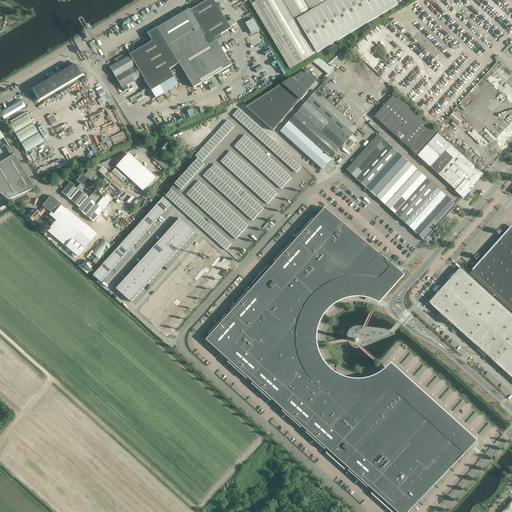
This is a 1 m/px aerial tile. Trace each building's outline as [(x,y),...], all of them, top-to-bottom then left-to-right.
[(231,65),(219,45),(224,42),(222,39),(217,41),(215,38),(231,29),(213,0),(209,0),(190,11),(189,9),(148,34),(152,42),(130,55),(125,58),(123,55),(113,60),(116,64),(110,67),(122,88),(123,88),(125,91),(125,92),(129,89),(127,86),(142,76),(151,91),(174,78),(170,70),(179,64),(194,88),(231,65)] [(243,0),(245,2),(249,0),(290,69),(316,54),(295,18),(308,11),(308,12),(327,0),(243,0)] [(329,0),(297,20),(316,53),(397,5),(394,0),(329,0)] [(254,18),(246,23),(252,34),(260,30),(254,18)] [(131,43),(126,46),(129,53),(134,50),(131,43)] [(329,75),(334,70),(319,56),(314,62),(329,75)] [(484,81),(500,94),(511,105),(511,88),(505,83),(511,75),(511,72),(498,61),(490,70),(492,72),(484,81)] [(75,65),(52,78),(32,90),(39,101),(81,76),(75,65)] [(277,127),(307,92),(317,80),(313,77),(306,70),(286,82),(246,107),(273,131),(277,127)] [(316,91),(307,101),(349,139),(358,129),(316,91)] [(102,103),(109,100),(107,95),(100,98),(102,103)] [(395,95),(375,117),(418,156),(438,133),(403,102),(395,95)] [(463,99),(453,110),(458,115),(459,114),(462,117),(463,116),(461,115),(466,109),(464,107),(468,103),(463,99)] [(0,113),(4,120),(25,107),(21,100),(0,112),(0,113)] [(349,139),(307,101),(298,111),(340,149),(349,139)] [(235,118),(241,111),(239,109),(233,116),(235,118)] [(52,111),(46,114),(51,124),(52,124),(55,131),(49,134),(53,141),(64,136),(52,111)] [(238,120),(244,114),(241,111),(235,118),(238,120)] [(340,149),(298,111),(289,122),(331,159),(340,149)] [(458,126),(463,120),(454,111),(448,117),(458,126)] [(32,123),(26,114),(9,124),(14,133),(20,143),(26,152),(43,142),(38,133),(32,123)] [(241,123),(247,116),(244,114),(238,120),(241,123)] [(243,125),(249,118),(247,116),(241,123),(243,125)] [(246,127),(252,121),(249,118),(243,125),(246,127)] [(511,120),(490,145),(500,154),(511,141),(511,120)] [(228,121),(226,123),(232,129),(234,127),(229,121),(228,121)] [(248,130),(254,123),(252,121),(246,127),(248,130)] [(331,159),(289,122),(280,132),(322,170),(331,159)] [(226,123),(224,125),(230,131),(232,129),(226,123)] [(251,132),(257,125),(254,123),(248,130),(251,132)] [(224,125),(221,128),(228,134),(230,131),(224,125)] [(254,135),(260,128),(257,125),(251,132),(254,135)] [(221,128),(219,130),(226,136),(228,134),(221,128)] [(256,137),(262,130),(260,128),(254,135),(256,137)] [(219,130),(217,133),(223,139),(226,136),(219,130)] [(259,139),(265,133),(262,130),(256,137),(259,139)] [(217,133),(214,135),(221,141),(223,139),(217,133)] [(261,142),(268,135),(265,133),(259,139),(261,142)] [(214,135),(212,138),(219,144),(221,141),(214,135)] [(264,144),(270,137),(268,135),(261,142),(264,144)] [(347,170),(356,179),(388,144),(379,135),(347,170)] [(267,146),(273,140),(270,137),(264,144),(267,146)] [(212,138),(210,141),(216,147),(219,144),(212,138)] [(269,149),(275,142),(273,140),(267,146),(269,149)] [(165,141),(157,150),(162,155),(170,146),(168,144),(165,141)] [(210,141),(207,143),(214,149),(216,147),(210,141)] [(272,151),(278,144),(275,142),(269,149),(272,151)] [(207,143),(205,146),(212,152),(214,149),(207,143)] [(274,153),(280,147),(278,144),(272,151),(274,153)] [(388,144),(356,179),(366,188),(398,153),(388,144)] [(483,174),(451,145),(443,153),(430,167),(456,190),(456,191),(463,197),(473,186),(483,175),(483,174)] [(205,146),(203,148),(209,154),(212,152),(205,146)] [(277,156),(283,149),(280,147),(274,153),(277,156)] [(203,148),(200,151),(207,157),(209,154),(203,148)] [(280,158),(286,151),(283,149),(277,156),(280,158)] [(157,151),(157,152),(151,158),(166,171),(172,165),(157,151)] [(200,151),(198,154),(205,160),(207,157),(200,151)] [(282,160),(288,154),(286,151),(280,158),(282,160)] [(398,153),(366,188),(376,197),(408,161),(398,153)] [(198,154),(196,156),(198,158),(202,162),(205,160),(198,154)] [(285,163),(290,157),(291,156),(288,154),(282,160),(285,163)] [(35,189),(14,155),(0,163),(0,193),(8,201),(35,189)] [(126,156),(116,167),(143,191),(155,178),(130,155),(126,156)] [(197,160),(195,161),(202,167),(204,164),(202,162),(198,158),(197,159),(197,160)] [(195,161),(193,163),(200,169),(202,167),(195,161)] [(408,161),(376,197),(385,205),(417,170),(408,161)] [(193,163),(191,166),(198,172),(200,169),(193,163)] [(191,166),(188,169),(195,175),(198,172),(191,166)] [(125,176),(116,168),(111,173),(120,181),(125,176)] [(188,169),(186,171),(193,177),(195,175),(188,169)] [(209,169),(203,176),(206,178),(212,172),(210,170),(209,169)] [(87,197),(82,193),(80,191),(83,188),(86,184),(83,182),(87,178),(92,182),(96,177),(88,170),(86,173),(84,175),(81,174),(75,181),(73,185),(70,182),(61,193),(73,203),(79,208),(77,209),(93,222),(103,211),(87,198),(87,197)] [(417,170),(385,205),(395,214),(427,179),(417,170)] [(186,171),(184,174),(191,180),(193,177),(186,171)] [(212,172),(206,178),(208,181),(214,174),(212,172)] [(120,181),(111,173),(106,179),(120,192),(125,186),(120,181)] [(184,174),(182,176),(188,182),(191,180),(184,174)] [(214,174),(208,181),(211,183),(217,176),(216,176),(214,174)] [(182,176),(179,179),(186,185),(188,182),(182,176)] [(217,176),(211,183),(214,186),(220,179),(219,178),(217,176)] [(179,179),(177,181),(184,187),(186,185),(179,179)] [(220,179),(214,186),(216,188),(222,181),(221,180),(220,179)] [(427,179),(395,214),(405,223),(436,187),(427,179)] [(177,181),(175,184),(181,190),(184,187),(177,181)] [(199,181),(193,188),(195,190),(201,184),(199,181)] [(222,181),(216,188),(219,190),(225,184),(223,182),(222,181)] [(104,188),(100,184),(96,189),(100,192),(104,188)] [(201,184),(195,190),(197,192),(203,186),(201,184)] [(225,184),(219,190),(221,193),(227,186),(225,184)] [(203,186),(197,192),(200,194),(206,188),(203,186)] [(227,186),(221,193),(224,195),(230,188),(227,186)] [(436,187),(405,223),(414,231),(446,196),(436,187)] [(193,188),(186,195),(189,197),(195,190),(193,188)] [(206,188),(200,194),(202,196),(208,190),(206,188)] [(230,188),(224,195),(227,197),(233,191),(232,190),(230,188)] [(195,190),(189,197),(191,199),(197,192),(195,190)] [(208,190),(202,196),(204,198),(210,192),(208,190)] [(233,191),(227,197),(229,200),(235,193),(234,192),(233,191)] [(197,192),(191,199),(194,201),(200,194),(197,192)] [(210,192),(204,198),(206,200),(212,194),(210,192)] [(235,193),(229,200),(232,202),(238,195),(236,194),(235,193)] [(200,194),(194,201),(196,203),(202,196),(200,194)] [(212,194),(206,200),(208,202),(215,196),(212,194)] [(238,195),(232,202),(234,204),(240,198),(239,196),(238,195)] [(28,196),(17,201),(19,207),(30,202),(28,196)] [(40,216),(44,212),(48,215),(49,213),(46,210),(46,209),(50,213),(49,215),(55,221),(46,231),(77,257),(96,235),(50,196),(41,206),(42,206),(37,212),(33,209),(27,216),(32,221),(38,215),(40,216)] [(202,196),(196,203),(198,205),(204,198),(202,196)] [(215,196),(208,202),(211,204),(217,198),(215,196)] [(446,196),(414,231),(424,240),(456,205),(446,196)] [(163,198),(160,202),(168,208),(171,205),(163,198)] [(204,198),(198,205),(200,207),(206,200),(204,198)] [(217,198),(211,204),(213,206),(219,200),(217,198)] [(240,198),(234,204),(237,207),(243,200),(241,198),(240,198)] [(206,200),(200,207),(202,209),(208,202),(206,200)] [(219,200),(213,206),(215,208),(221,202),(219,200)] [(243,200),(237,207),(240,209),(246,202),(245,202),(243,200)] [(160,202),(157,205),(164,212),(168,208),(160,202)] [(208,202),(202,209),(205,211),(211,204),(208,202)] [(221,202),(215,208),(217,210),(223,204),(221,202)] [(246,202),(240,209),(242,211),(248,205),(247,204),(246,202)] [(211,204),(205,211),(207,213),(213,206),(211,204)] [(223,204),(217,210),(220,212),(226,206),(223,204)] [(157,205),(153,209),(161,216),(164,212),(157,205)] [(248,205),(242,211),(245,214),(251,207),(250,206),(248,205)] [(213,206),(207,213),(209,215),(215,208),(213,206)] [(226,206),(220,212),(222,214),(228,208),(226,206)] [(251,207),(245,214),(247,216),(253,209),(252,208),(251,207)] [(318,373),(313,367),(310,361),(308,355),(306,349),(305,342),(305,336),(306,329),(307,322),(309,316),(312,310),(317,304),(324,297),(329,294),(335,290),(342,287),(351,285),(357,285),(362,285),(372,287),(379,289),(380,289),(395,272),(343,225),(325,208),(213,334),(207,341),(397,511),(408,511),(461,453),(462,454),(469,447),(393,379),(392,379),(387,383),(380,387),(373,389),(365,391),(358,392),(350,391),(343,389),(336,387),(329,383),(323,379),(318,373)] [(215,208),(209,215),(211,217),(217,210),(215,208)] [(228,208),(222,214),(224,216),(230,210),(228,208)] [(153,209),(150,213),(157,219),(161,216),(153,209)] [(253,209),(247,216),(250,218),(256,212),(254,210),(253,209)] [(217,210),(211,217),(214,219),(220,212),(217,210)] [(230,210),(224,216),(226,219),(232,212),(230,210)] [(220,212),(214,219),(216,221),(222,214),(220,212)] [(232,212),(226,219),(229,221),(235,214),(232,212)] [(256,212),(250,218),(253,221),(259,214),(256,212)] [(150,213),(147,216),(154,223),(157,219),(150,213)] [(222,214),(216,221),(218,223),(224,216),(222,214)] [(235,214),(229,221),(231,223),(237,216),(235,214)] [(147,216),(143,220),(151,227),(154,223),(147,216)] [(224,216),(218,223),(220,225),(226,219),(224,216)] [(237,216),(231,223),(233,225),(239,218),(237,216)] [(239,218),(233,225),(235,227),(241,220),(239,218)] [(180,219),(176,222),(184,229),(187,225),(180,219)] [(226,219),(220,225),(222,227),(229,221),(226,219)] [(143,220),(140,224),(147,231),(151,227),(143,220)] [(241,220),(235,227),(237,229),(243,222),(241,220)] [(229,221),(222,227),(225,229),(231,223),(229,221)] [(176,222),(173,226),(180,233),(184,229),(176,222)] [(243,222),(237,229),(240,231),(246,224),(243,222)] [(231,223),(225,229),(227,231),(233,225),(231,223)] [(140,224),(137,228),(144,234),(147,231),(140,224)] [(246,224),(240,231),(242,233),(248,226),(246,224)] [(187,225),(184,229),(191,236),(195,232),(187,225)] [(233,225),(227,231),(229,233),(235,227),(233,225)] [(173,226),(170,230),(177,236),(180,233),(173,226)] [(235,227),(229,233),(231,235),(237,229),(235,227)] [(137,228),(133,231),(141,238),(144,234),(137,228)] [(479,263),(470,274),(511,312),(511,228),(482,260),(479,263)] [(184,229),(180,233),(188,239),(191,236),(184,229)] [(237,229),(231,235),(234,237),(240,231),(237,229)] [(170,230),(166,233),(174,240),(177,236),(170,230)] [(133,231),(130,235),(137,242),(141,238),(133,231)] [(240,231),(234,237),(236,239),(242,233),(240,231)] [(166,233),(163,237),(170,244),(174,240),(166,233)] [(180,233),(177,236),(185,243),(188,239),(180,233)] [(130,235),(127,239),(134,245),(137,242),(130,235)] [(177,236),(174,240),(181,247),(185,243),(177,236)] [(163,237),(160,241),(167,248),(170,244),(163,237)] [(100,260),(111,247),(103,239),(92,253),(100,260)] [(127,239),(123,242),(131,249),(134,245),(127,239)] [(174,240),(170,244),(178,251),(181,247),(174,240)] [(160,241),(156,245),(164,251),(167,248),(160,241)] [(123,242),(120,246),(127,253),(131,249),(123,242)] [(207,242),(143,314),(158,327),(222,255),(207,242)] [(170,244),(167,248),(175,254),(178,251),(170,244)] [(156,245),(153,248),(160,255),(164,251),(156,245)] [(120,246),(117,250),(124,256),(127,253),(120,246)] [(153,248),(150,252),(157,259),(160,255),(153,248)] [(167,248),(164,251),(171,258),(175,254),(167,248)] [(117,250),(113,253),(121,260),(124,256),(117,250)] [(164,251),(160,255),(168,262),(171,258),(164,251)] [(150,252),(146,256),(154,262),(157,259),(150,252)] [(113,253),(110,257),(117,264),(121,260),(113,253)] [(160,255),(157,259),(165,265),(168,262),(160,255)] [(146,256),(143,259),(150,266),(154,262),(146,256)] [(110,257),(107,261),(114,268),(117,264),(110,257)] [(143,259),(140,263),(147,270),(150,266),(143,259)] [(157,259),(154,262),(161,269),(165,265),(157,259)] [(107,261),(103,265),(111,271),(114,268),(107,261)] [(154,262),(150,266),(158,273),(161,269),(154,262)] [(140,263),(136,267),(144,274),(147,270),(140,263)] [(103,265),(100,268),(107,275),(111,271),(103,265)] [(150,266),(147,270),(155,277),(158,273),(150,266)] [(136,267),(133,271),(140,277),(144,274),(136,267)] [(100,268),(97,272),(104,279),(107,275),(100,268)] [(511,315),(460,268),(429,303),(511,378),(511,315)] [(147,270),(144,274),(151,280),(155,277),(147,270)] [(133,271),(130,274),(137,281),(140,277),(133,271)] [(97,272),(93,276),(101,282),(104,279),(97,272)] [(130,274),(126,278),(134,285),(137,281),(130,274)] [(144,274),(140,277),(148,284),(151,280),(144,274)] [(140,277),(137,281),(144,288),(148,284),(140,277)] [(126,278),(123,282),(130,288),(134,285),(126,278)] [(137,281),(134,285),(141,291),(144,288),(137,281)] [(123,282),(120,285),(127,292),(130,288),(123,282)] [(120,285),(116,289),(124,296),(127,292),(120,285)] [(134,285),(130,288),(138,295),(141,291),(134,285)] [(130,288),(127,292),(134,299),(138,295),(130,288)] [(127,292),(124,296),(131,302),(134,299),(127,292)] [(511,511),(511,501),(502,511),(511,511)]
